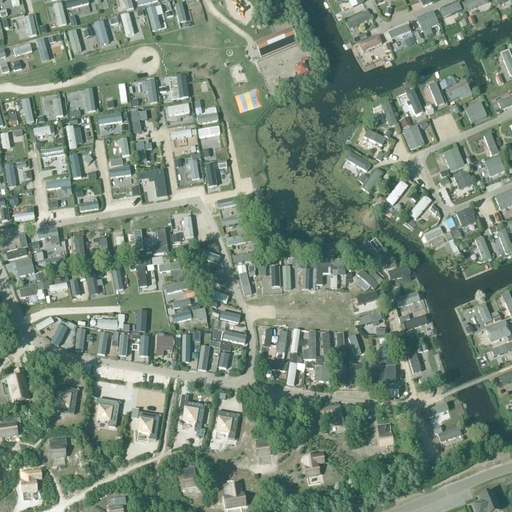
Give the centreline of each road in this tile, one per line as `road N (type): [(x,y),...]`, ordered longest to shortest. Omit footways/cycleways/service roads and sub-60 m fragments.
road 1 (residential): [(415,405),(71,358),(37,343),(0,275)]
road 2 (track): [(415,405),(382,270)]
road 3 (track): [(20,323),(50,310),(148,304)]
road 4 (residential): [(394,511),(511,466)]
